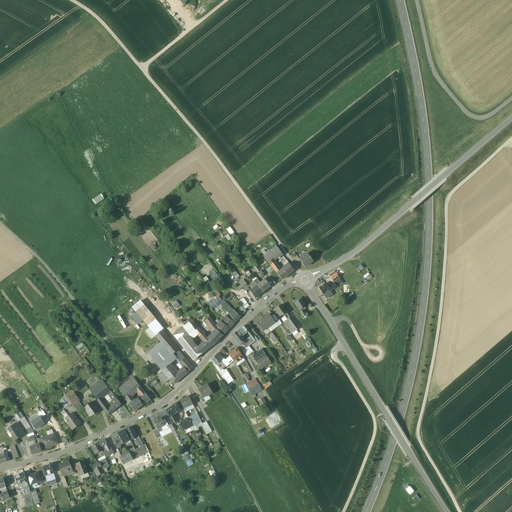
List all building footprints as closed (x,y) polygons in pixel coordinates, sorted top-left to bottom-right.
[(101,193),(92,199),(95,204),(104,198),(101,193)] [(274,251),(266,257),(268,263),(278,255),(274,251)] [(307,253),(299,259),(305,267),(313,261),(307,253)] [(289,264),(284,257),(281,260),(286,267),(289,264)] [(280,269),(275,262),(270,265),(277,274),(280,272),(280,269)] [(286,267),(283,269),(289,275),(294,271),(289,264),(286,267)] [(289,275),(283,269),(280,272),(277,274),(282,280),(289,275)] [(264,279),(257,285),(262,293),(270,287),(264,279)] [(325,284),(319,288),(323,294),(329,290),(328,288),(327,286),(325,284)] [(257,285),(249,291),(255,298),(262,293),(257,285)] [(329,290),(323,294),(326,299),(332,295),(330,291),(329,290)] [(231,293),(223,300),(225,303),(233,296),(231,293)] [(245,309),(249,306),(243,298),(239,301),(245,309)] [(306,306),(301,299),(300,299),(297,300),(297,301),(297,302),(295,304),(299,310),(299,311),(302,309),(306,306)] [(210,305),(209,305),(213,310),(220,305),(216,300),(210,305)] [(225,303),(223,300),(219,303),(228,314),(229,314),(232,311),(225,303)] [(156,336),(161,330),(163,329),(141,303),(133,309),(156,336)] [(240,305),(234,311),(240,317),(246,312),(240,305)] [(282,305),(275,310),(280,318),(283,315),(286,313),(287,312),(282,305)] [(234,311),(233,310),(232,311),(229,314),(233,318),(232,318),(235,322),(240,317),(234,311)] [(275,323),(269,314),(263,318),(269,327),(275,323)] [(226,316),(217,326),(219,328),(221,331),(224,334),(233,324),(229,321),(230,320),(226,316)] [(218,329),(210,318),(206,321),(208,323),(207,324),(212,332),(213,332),(215,329),(216,330),(218,329)] [(263,318),(257,323),(263,331),(269,327),(263,318)] [(287,320),(284,323),(292,334),(298,329),(290,318),(287,320)] [(197,348),(188,337),(195,331),(189,323),(174,335),(193,361),(202,354),(197,348)] [(243,326),(232,335),(239,345),(244,341),(240,336),(247,331),(243,326)] [(216,330),(215,329),(213,332),(209,336),(216,342),(222,336),(219,333),(216,330)] [(177,350),(161,330),(156,336),(166,348),(172,355),(173,354),(177,350)] [(204,342),(197,348),(202,354),(213,345),(207,339),(202,334),(199,336),(204,342)] [(216,342),(209,336),(207,339),(213,345),(213,346),(216,342)] [(251,337),(245,342),(248,347),(255,341),(251,337)] [(161,342),(148,354),(152,359),(166,348),(161,342)] [(166,348),(152,359),(158,367),(166,360),(172,355),(166,348)] [(236,349),(229,354),(233,360),(235,363),(243,358),(236,349)] [(261,349),(250,357),(254,361),(255,361),(261,369),(271,362),(261,349)] [(185,358),(181,353),(175,357),(179,362),(185,358)] [(218,354),(212,359),(221,371),(223,369),(233,360),(230,357),(225,361),(221,356),(218,354)] [(192,367),(185,358),(179,362),(183,367),(179,371),(183,376),(188,372),(187,371),(192,367)] [(176,373),(166,360),(158,367),(173,385),(181,378),(176,373)] [(223,377),(228,384),(233,381),(226,369),(224,371),(223,369),(221,371),(223,377)] [(170,381),(163,372),(159,376),(166,384),(170,381)] [(102,380),(89,389),(97,401),(101,398),(107,394),(111,391),(102,380)] [(265,389),(272,385),(269,380),(262,384),(265,389)] [(136,381),(121,393),(125,399),(130,395),(135,390),(140,386),(136,381)] [(258,383),(248,389),(253,396),(263,391),(258,383)] [(207,384),(198,390),(201,395),(203,398),(212,393),(207,384)] [(146,393),(140,386),(135,390),(141,397),(146,393)] [(116,398),(111,391),(107,394),(112,401),(116,398)] [(151,400),(146,393),(141,397),(138,399),(143,405),(151,400)] [(130,395),(125,399),(129,404),(135,400),(133,398),(132,398),(130,395)] [(188,397),(180,401),(184,409),(185,408),(192,405),(188,397)] [(255,401),(257,405),(265,401),(263,397),(255,401)] [(72,405),(67,398),(64,401),(69,407),(72,405)] [(111,412),(101,398),(97,401),(108,415),(111,412)] [(112,401),(109,404),(114,410),(121,404),(116,398),(112,401)] [(143,405),(138,399),(135,400),(129,404),(134,411),(143,405)] [(84,408),(79,401),(73,405),(78,412),(84,408)] [(92,402),(84,408),(90,417),(99,411),(92,402)] [(173,405),(165,410),(169,417),(173,414),(177,412),(173,405)] [(40,417),(41,418),(46,415),(42,410),(37,413),(40,417)] [(77,420),(72,413),(65,418),(70,426),(72,430),(80,424),(78,420),(77,420)] [(197,413),(188,418),(189,418),(193,426),(201,422),(197,413)] [(31,422),(36,429),(44,424),(41,418),(40,417),(31,422)] [(161,418),(155,421),(157,425),(156,426),(158,429),(160,433),(170,428),(168,424),(164,425),(162,420),(161,418)] [(189,418),(180,422),(184,430),(193,426),(189,418)] [(206,422),(201,424),(206,434),(212,431),(206,422)] [(24,434),(17,423),(8,428),(13,436),(16,440),(16,439),(24,434)] [(132,426),(125,430),(128,436),(131,434),(135,433),(132,426)] [(160,433),(158,429),(153,431),(157,439),(162,437),(160,433)] [(125,430),(111,437),(113,443),(121,439),(128,436),(125,430)] [(33,434),(26,436),(27,439),(28,442),(35,440),(33,434)] [(41,439),(43,446),(44,449),(58,444),(54,434),(53,435),(48,437),(41,439)] [(19,443),(16,439),(16,440),(13,436),(11,438),(15,445),(19,443)] [(121,439),(113,443),(115,448),(120,446),(119,445),(122,444),(130,440),(128,436),(121,439)] [(105,439),(98,442),(101,447),(103,446),(105,451),(106,451),(111,448),(109,443),(107,443),(105,439)] [(98,442),(91,446),(95,454),(97,453),(102,450),(101,447),(98,442)] [(39,444),(30,447),(32,455),(41,452),(40,447),(39,444)] [(13,459),(19,457),(15,445),(9,447),(13,459)] [(135,451),(129,453),(132,459),(148,452),(145,445),(135,450),(135,451)] [(120,446),(115,448),(116,450),(119,458),(122,456),(126,455),(125,452),(122,453),(121,450),(120,446)] [(111,448),(106,451),(105,451),(103,452),(105,456),(105,457),(114,453),(111,448)] [(188,451),(182,454),(188,466),(194,463),(191,459),(192,458),(188,451)] [(105,459),(99,462),(102,469),(108,467),(105,459)] [(68,461),(58,465),(62,473),(63,476),(64,476),(72,472),(68,461)] [(83,461),(76,463),(77,467),(79,472),(80,475),(81,475),(88,472),(83,461)] [(99,462),(91,465),(94,471),(96,475),(97,475),(97,476),(104,473),(102,469),(99,462)] [(51,464),(42,467),(43,469),(45,476),(54,473),(51,464)] [(96,475),(94,471),(91,473),(97,484),(100,482),(97,476),(97,475),(96,475)] [(24,473),(15,476),(17,482),(18,484),(27,481),(24,473)] [(38,473),(28,476),(31,484),(41,481),(39,478),(38,473)] [(63,476),(62,473),(59,474),(64,488),(68,486),(64,476),(63,476)] [(27,481),(18,484),(20,491),(22,496),(24,496),(27,507),(34,505),(38,504),(34,493),(31,494),(30,492),(27,481)] [(8,492),(0,494),(0,501),(10,498),(8,492)]
